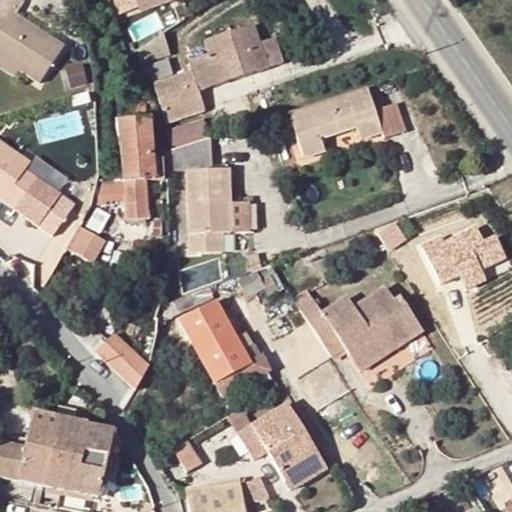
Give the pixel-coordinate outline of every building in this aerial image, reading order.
[(16,0),(0,0),(0,1),(0,57),(19,71),(40,85),(64,49),(11,13),(19,1),(16,0)] [(128,0),(131,12),(174,2),(173,0),(128,0)] [(191,74),(155,86),(161,103),(163,105),(168,122),(205,110),(199,91),(266,69),(253,29),(205,44),(209,56),(188,64),(191,74)] [(276,40),(259,46),(266,69),(283,63),(276,40)] [(0,57),(0,66),(15,77),(19,71),(0,57)] [(168,61),(142,70),(148,86),(173,77),(168,61)] [(209,90),(214,103),(266,85),(262,72),(209,90)] [(368,90),(290,114),(304,160),(325,154),(321,142),(357,131),(360,141),(382,135),(376,113),(368,90)] [(376,113),(382,135),(384,141),(407,133),(398,106),(376,113)] [(120,123),(123,163),(143,161),(154,161),(152,121),(120,123)] [(172,170),(212,167),(209,122),(169,124),(172,170)] [(0,200),(16,212),(38,182),(25,172),(30,164),(0,142),(0,200)] [(143,161),(123,163),(126,221),(147,220),(145,183),(143,161)] [(143,161),(145,183),(155,183),(154,161),(143,161)] [(222,236),(231,236),(230,207),(229,171),(188,173),(190,254),(222,253),(222,236)] [(240,206),(230,207),(231,236),(241,235),(240,206)] [(494,235),(483,241),(474,223),(419,251),(437,287),(468,272),(469,275),(505,256),(494,235)] [(85,228),(71,250),(93,264),(107,243),(85,228)] [(267,272),(241,287),(248,300),(265,290),(270,298),(280,292),(267,272)] [(390,341),(398,353),(424,337),(401,302),(393,306),(384,292),(353,311),(347,303),(324,318),(315,305),(301,313),(332,363),(344,354),(350,361),(370,349),(372,352),(390,341)] [(196,309),(190,299),(173,305),(180,317),(196,309)] [(182,327),(216,388),(252,368),(217,308),(182,327)] [(94,353),(130,390),(151,370),(115,333),(94,353)] [(360,376),(398,353),(390,341),(372,352),(370,349),(350,361),(360,376)] [(257,381),(252,368),(216,388),(222,400),(257,381)] [(322,464),(288,408),(239,437),(255,463),(268,455),(286,485),(322,464)] [(60,409),(57,420),(74,424),(76,412),(60,409)] [(48,456),(57,420),(32,415),(24,449),(0,443),(0,480),(40,489),(45,470),(32,467),(36,455),(48,457),(48,456)] [(57,420),(48,456),(72,461),(64,494),(97,501),(112,435),(87,429),(87,427),(74,424),(57,420)] [(190,443),(174,450),(185,475),(201,467),(190,443)] [(32,467),(45,470),(48,457),(36,455),(32,467)] [(72,461),(48,456),(48,457),(45,470),(40,489),(64,494),(72,461)] [(328,473),(322,464),(286,485),(291,495),(328,473)] [(264,479),(246,482),(250,504),(268,501),(264,479)] [(244,511),(241,486),(219,489),(189,491),(191,511),(244,511)]
